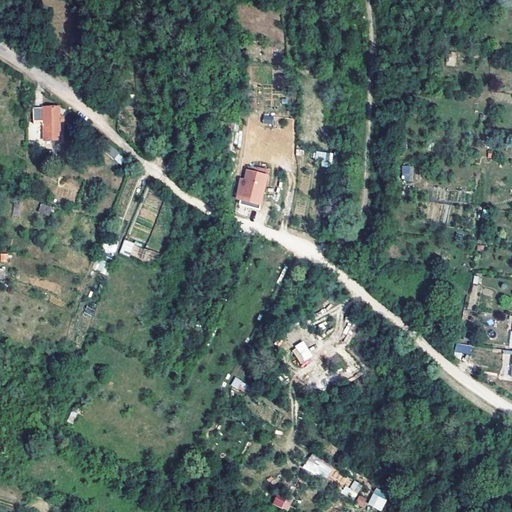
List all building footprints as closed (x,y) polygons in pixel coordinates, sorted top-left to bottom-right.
[(63,121),(64,109),(49,107),(48,111),(47,122),(45,139),(49,139),(50,136),(60,137),(63,121)] [(264,114),(262,122),(271,125),(274,117),(264,114)] [(335,124),(334,116),(327,116),(327,124),(335,124)] [(119,150),(108,139),(102,144),(113,156),(119,150)] [(332,162),(332,154),(315,153),(315,161),(332,162)] [(413,182),(414,166),(402,165),(401,181),(413,182)] [(260,203),(269,169),(257,167),(256,173),(246,171),(240,199),(260,203)] [(12,216),(19,217),(21,203),(14,202),(12,216)] [(41,203),(38,212),(49,216),(52,207),(41,203)] [(129,257),(134,244),(125,241),(121,254),(129,257)] [(0,253),(0,261),(8,262),(8,253),(0,253)] [(107,275),(111,265),(96,258),(92,269),(107,275)] [(304,341),(291,348),(300,364),(313,357),(304,341)] [(470,354),(472,346),(456,343),(455,351),(470,354)] [(244,392),(249,384),(235,377),(231,385),(244,392)] [(303,466),(324,480),(333,467),(311,453),(303,466)] [(355,498),(362,486),(333,469),(326,481),(355,498)] [(368,505),(382,511),(389,495),(374,489),(368,505)] [(363,506),(366,499),(360,497),(357,503),(363,506)] [(282,508),(285,504),(275,498),(273,503),(282,508)]
